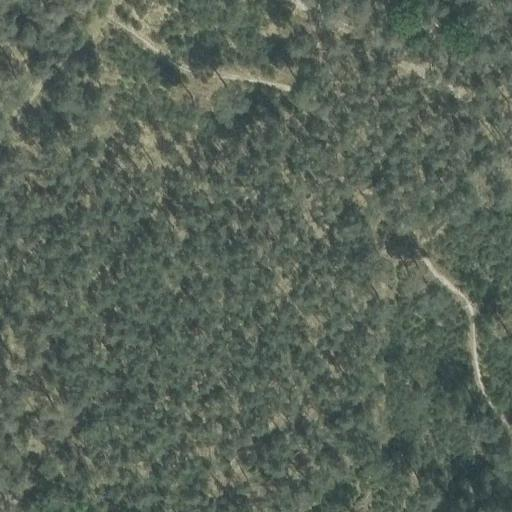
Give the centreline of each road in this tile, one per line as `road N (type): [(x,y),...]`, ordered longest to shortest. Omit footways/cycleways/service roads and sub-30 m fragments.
road 1 (unknown): [(300,0),(511,124)]
road 2 (track): [(95,0),(0,132)]
